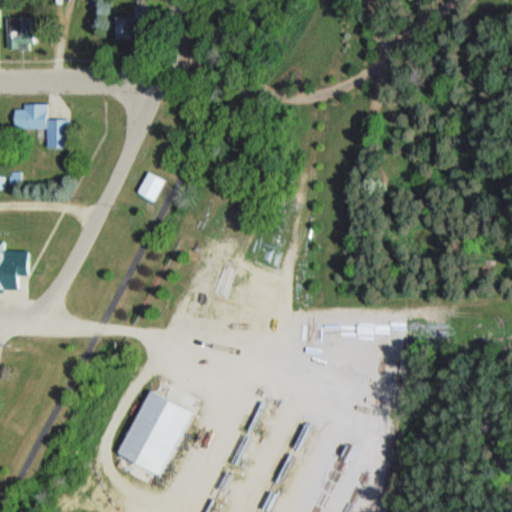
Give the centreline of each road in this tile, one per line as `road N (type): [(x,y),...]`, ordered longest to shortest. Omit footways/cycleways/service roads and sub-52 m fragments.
road 1 (residential): [(30,320),(95,228),(161,90)]
road 2 (residential): [(161,90),(0,83)]
road 3 (residential): [(0,320),(144,333)]
